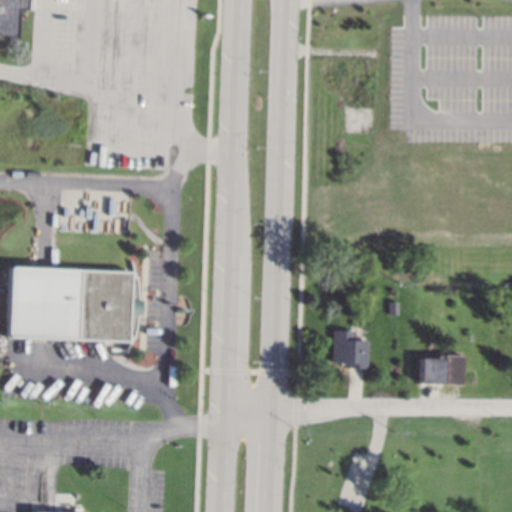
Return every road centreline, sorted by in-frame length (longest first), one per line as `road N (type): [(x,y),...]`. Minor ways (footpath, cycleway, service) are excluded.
road 1 (primary): [(236,0),(219,511)]
road 2 (primary): [(270,410),(284,0)]
road 3 (residential): [(511,406),(270,410)]
